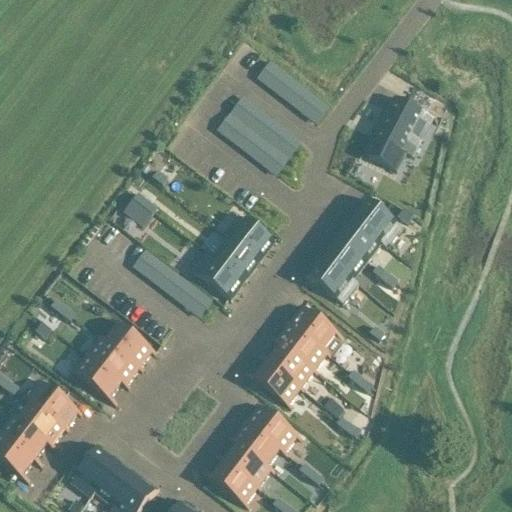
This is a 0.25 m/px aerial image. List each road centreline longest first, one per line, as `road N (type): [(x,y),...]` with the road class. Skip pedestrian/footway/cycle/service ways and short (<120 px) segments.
road 1 (residential): [(431,0),(321,141),(315,225),(146,457)]
road 2 (residential): [(48,482),(97,420),(146,457)]
